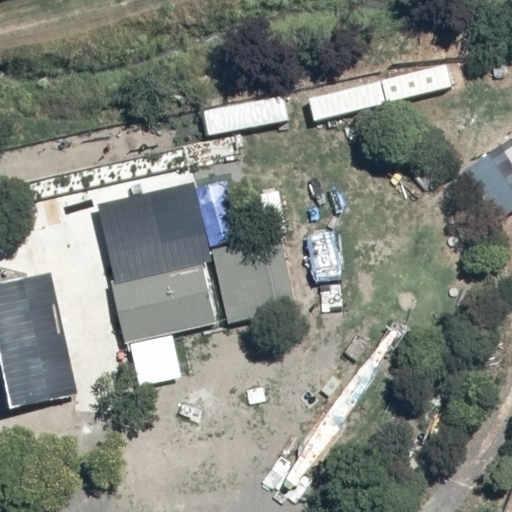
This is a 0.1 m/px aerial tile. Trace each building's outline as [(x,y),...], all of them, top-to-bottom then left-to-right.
[(367,196),(347,102),(284,115),(304,209),(367,196)] [(91,126),(0,148),(0,154),(9,190),(102,167),(91,126)] [(247,238),(229,175),(164,194),(181,257),(247,238)] [(209,333),(217,365),(307,344),(283,239),(210,256),(226,329),(209,333)] [(218,320),(204,258),(112,280),(126,341),(218,320)] [(0,408),(76,393),(50,268),(0,278),(0,408)]
